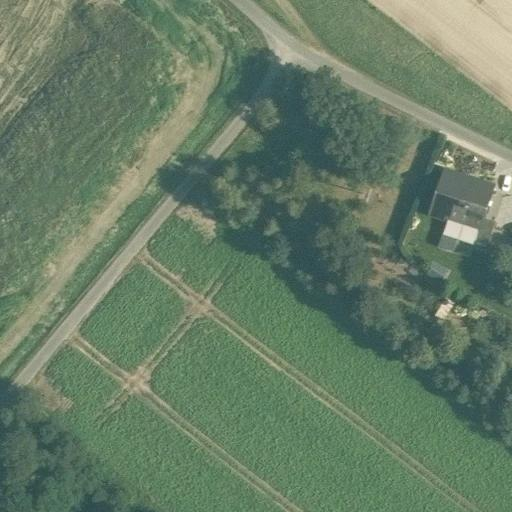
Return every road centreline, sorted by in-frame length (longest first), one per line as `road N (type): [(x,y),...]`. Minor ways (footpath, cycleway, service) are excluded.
road 1 (track): [(0,411),(289,51)]
road 2 (unclassified): [(232,0),(289,51),(350,87),(511,157)]
